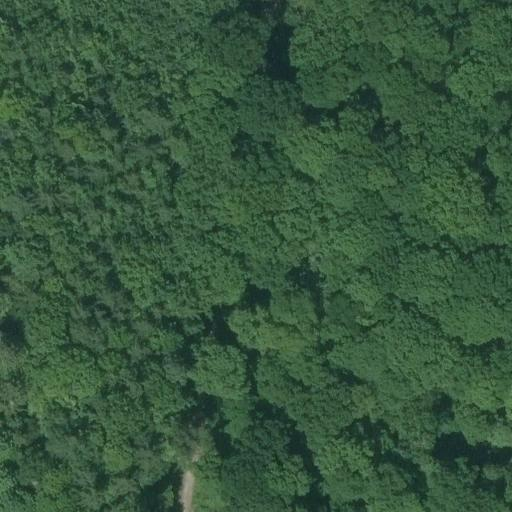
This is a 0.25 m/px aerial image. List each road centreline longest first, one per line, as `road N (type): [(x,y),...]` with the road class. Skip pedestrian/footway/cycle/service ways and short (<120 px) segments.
road 1 (track): [(182,511),(230,102),(272,0)]
road 2 (unknown): [(237,0),(222,30),(205,130),(151,511)]
road 3 (track): [(511,389),(373,511)]
